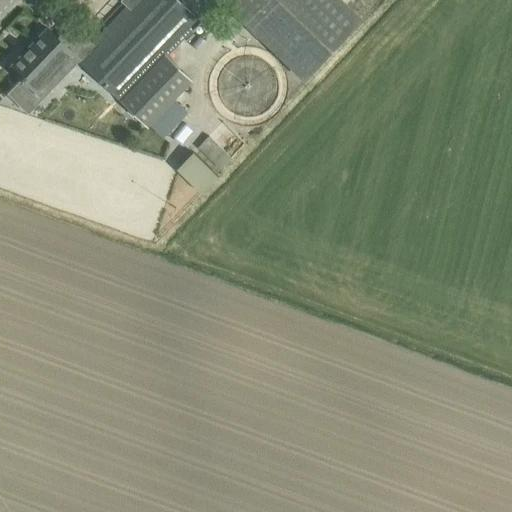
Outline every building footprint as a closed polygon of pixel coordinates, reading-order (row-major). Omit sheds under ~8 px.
[(177,0),(135,0),(78,60),(121,101),(166,55),(199,21),(177,0)] [(222,0),(305,79),(361,19),(341,0),(222,0)] [(27,75),(13,91),(30,107),(66,69),(67,69),(67,68),(61,63),(75,49),(53,27),(52,26),(15,64),(16,65),(17,65),(27,75)] [(166,55),(121,101),(149,128),(192,82),(166,55)] [(206,192),(238,160),(214,136),(182,168),(206,192)]
